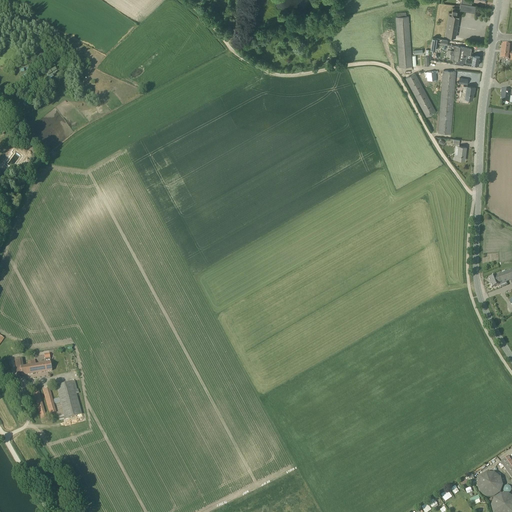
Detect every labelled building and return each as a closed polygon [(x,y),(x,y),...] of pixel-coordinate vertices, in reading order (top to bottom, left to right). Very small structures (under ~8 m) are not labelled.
[(460,3),(459,9),(453,8),(452,13),(449,13),(445,36),(455,37),(459,10),(475,13),(476,6),(471,5),(460,3)] [(406,16),(406,12),(397,13),(397,17),(396,17),(399,67),(412,66),(408,16),(406,16)] [(470,55),(472,48),(460,47),(455,45),(454,51),(450,50),(450,55),(449,60),(453,60),(452,63),(463,65),(463,62),(478,65),(480,56),(470,55)] [(511,60),(511,51),(510,51),(510,46),(501,45),(500,59),(511,60)] [(451,134),(456,71),(443,70),(438,133),(451,134)] [(436,80),(436,73),(438,73),(438,71),(427,72),(427,77),(428,80),(428,83),(436,82),(436,80)] [(427,117),(436,112),(415,73),(406,78),(427,117)] [(511,81),(509,81),(508,90),(502,89),(501,95),(502,95),(501,103),(509,104),(510,96),(511,96),(511,81)] [(468,103),(469,99),(472,99),(473,94),(473,92),(474,92),(475,87),(467,86),(463,86),(462,91),(461,91),(459,102),(469,103),(468,103)] [(464,160),(466,147),(459,146),(458,154),(455,154),(454,159),(464,160)] [(492,288),(511,280),(511,272),(511,270),(488,279),(492,288)] [(18,376),(22,376),(28,375),(52,371),(51,366),(49,354),(44,354),(46,363),(36,364),(36,363),(35,363),(35,360),(28,361),(29,366),(22,367),(21,359),(15,360),(18,376)] [(6,375),(11,372),(5,361),(0,364),(6,375)] [(66,419),(82,415),(73,382),(57,386),(66,419)] [(50,414),(56,412),(49,388),(43,390),(50,414)] [(41,419),(46,418),(38,391),(34,392),(41,419)] [(511,461),(508,456),(500,462),(511,478),(511,461)] [(493,498),(500,493),(503,486),(500,478),(494,473),(486,473),(479,477),(476,485),(478,493),(485,498),(493,498)] [(511,511),(511,497),(508,494),(500,494),(493,498),(491,506),(492,511),(511,511)] [(471,502),(475,501),(475,504),(480,503),(479,496),(470,498),(471,502)] [(434,499),(429,502),(433,509),(438,506),(434,499)] [(427,503),(421,507),(424,511),(428,511),(431,510),(427,503)]
